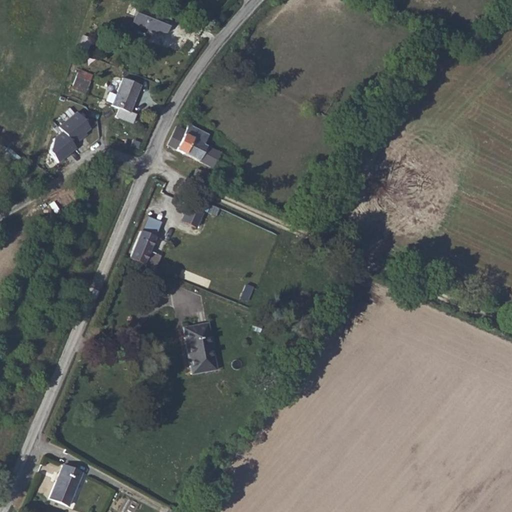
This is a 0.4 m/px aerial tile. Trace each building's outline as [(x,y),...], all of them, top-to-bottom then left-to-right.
[(170,21),(137,8),(130,25),(151,33),(153,29),(165,34),(170,21)] [(75,50),(85,54),(90,40),(81,36),(75,50)] [(90,40),(86,54),(92,56),(97,42),(90,40)] [(75,77),(89,82),(91,76),(78,71),(75,77)] [(71,89),(84,95),(89,82),(75,77),(71,89)] [(122,79),(111,106),(129,113),(140,86),(122,79)] [(84,95),(71,89),(67,98),(80,104),(84,95)] [(75,149),(72,146),(80,139),(79,138),(89,129),(76,113),(57,128),(61,132),(53,139),(48,152),(57,163),(75,149)] [(185,131),(176,126),(166,145),(212,168),(215,161),(234,171),(238,163),(203,145),(208,135),(188,125),(185,131)] [(207,175),(196,169),(193,175),(204,181),(207,175)] [(222,180),(214,176),(211,182),(219,186),(222,180)] [(144,221),(140,231),(155,238),(159,228),(144,221)] [(140,231),(128,259),(144,266),(155,238),(140,231)] [(166,242),(155,238),(144,266),(154,270),(166,242)] [(251,303),(254,289),(242,287),(240,301),(251,303)] [(190,375),(215,370),(206,324),(182,328),(190,375)] [(67,506),(81,474),(62,466),(48,499),(67,506)]
